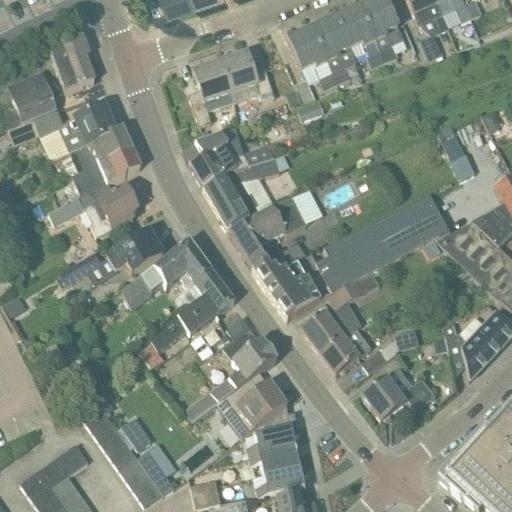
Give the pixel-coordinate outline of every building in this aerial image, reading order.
[(193,0),(164,0),(169,12),(195,3),(193,0)] [(378,56),(384,67),(387,73),(400,68),(391,48),(402,44),(397,32),(383,0),(381,0),(358,11),(374,47),(378,56)] [(448,33),(442,19),(442,20),(433,0),(404,0),(413,20),(414,20),(419,30),(422,34),(430,40),(418,46),(427,66),(442,60),(433,39),(448,33)] [(464,8),(460,0),(433,0),(442,20),(442,19),(455,14),(461,27),(470,23),(464,8)] [(464,8),(470,23),(480,19),(474,4),(464,8)] [(363,52),(374,47),(358,11),(335,21),(349,54),(361,49),(363,52)] [(356,68),(349,54),(335,21),(312,32),(336,89),(350,83),(346,72),(356,68)] [(324,94),(336,89),(312,32),(287,43),(302,76),(312,71),(324,94)] [(48,55),(65,97),(93,85),(83,59),(88,57),(82,41),(48,55)] [(371,73),(384,67),(378,56),(366,62),(371,73)] [(220,67),(233,107),(258,98),(261,106),(274,102),(265,73),(252,77),(246,58),(220,67)] [(207,115),(233,107),(220,67),(193,76),(199,96),(188,99),(198,130),(211,127),(207,115)] [(34,123),(55,115),(40,76),(8,89),(16,113),(5,117),(10,131),(34,123)] [(304,108),(315,103),(306,84),(295,89),(304,108)] [(295,94),(284,99),(290,111),(300,106),(295,94)] [(323,117),(319,107),(311,109),(315,120),(323,117)] [(69,158),(114,136),(102,109),(71,123),(72,124),(63,128),(57,114),(55,115),(34,123),(10,131),(6,133),(13,150),(38,140),(50,167),(69,158)] [(493,114),(481,120),(489,137),(497,133),(499,127),(493,114)] [(114,163),(132,155),(121,133),(114,136),(69,158),(78,177),(89,172),(113,161),(114,163)] [(443,142),(440,135),(433,138),(436,145),(443,142)] [(233,176),(273,162),(267,148),(242,157),(230,164),(222,152),(230,148),(223,137),(205,143),(193,147),(202,161),(188,170),(203,196),(233,176)] [(90,197),(108,188),(140,172),(132,155),(114,163),(113,161),(89,172),(78,177),(71,180),(81,201),(90,197)] [(465,159),(449,166),(457,185),(473,178),(465,159)] [(233,176),(203,196),(226,235),(249,222),(259,215),(251,202),(242,186),(279,176),(278,175),(286,171),(281,160),(275,163),(274,161),(273,162),(233,176)] [(39,170),(48,190),(58,185),(49,166),(39,170)] [(332,209),(360,194),(352,180),(324,194),(332,209)] [(434,245),(511,319),(511,264),(499,252),(511,238),(511,180),(492,191),(502,209),(451,236),(434,245)] [(7,188),(0,190),(0,213),(15,206),(7,188)] [(90,197),(81,201),(47,217),(54,229),(85,214),(92,228),(90,230),(95,240),(131,222),(129,217),(136,213),(125,191),(113,198),(108,188),(90,197)] [(327,263),(315,269),(330,300),(371,278),(434,244),(434,245),(451,236),(442,221),(440,222),(428,200),(322,253),(327,263)] [(251,274),(265,266),(256,252),(285,236),(287,239),(305,230),(289,201),(272,210),(249,223),(227,237),(251,274)] [(0,226),(0,232),(2,237),(10,234),(6,224),(0,226)] [(104,261),(105,263),(114,277),(125,271),(129,278),(162,258),(148,235),(104,261)] [(184,280),(192,291),(211,277),(187,246),(120,297),(122,299),(132,314),(151,299),(151,298),(162,288),(166,294),(184,280)] [(251,274),(250,275),(286,326),(327,302),(330,300),(315,269),(310,259),(303,263),(297,249),(265,266),(251,274)] [(102,269),(100,266),(94,256),(54,279),(61,292),(86,278),(102,269)] [(465,275),(455,280),(459,286),(468,281),(465,275)] [(233,307),(211,277),(192,291),(202,304),(214,320),(233,307)] [(330,300),(327,302),(334,315),(342,311),(378,291),(371,278),(330,300)] [(2,311),(9,322),(24,313),(17,302),(2,311)] [(139,360),(145,365),(155,354),(157,357),(185,336),(188,339),(214,320),(202,304),(166,329),(167,330),(139,360)] [(319,359),(355,333),(342,311),(334,315),(323,317),(300,335),(319,359)] [(511,339),(511,329),(496,315),(482,330),(466,346),(457,337),(452,324),(442,329),(445,343),(447,354),(450,367),(451,367),(464,364),(469,385),(511,339)] [(235,344),(250,333),(251,332),(243,321),(225,333),(233,342),(235,344)] [(214,409),(259,377),(276,365),(260,344),(258,346),(250,333),(235,344),(233,342),(221,351),(231,365),(229,367),(235,374),(207,394),(208,395),(188,408),(186,406),(179,411),(192,425),(214,409)] [(355,333),(319,359),(335,380),(369,353),(355,333)] [(414,334),(394,339),(395,342),(398,354),(418,349),(419,349),(418,349),(414,334)] [(36,347),(32,339),(23,344),(28,352),(36,347)] [(86,339),(78,346),(87,356),(95,349),(86,339)] [(433,346),(435,357),(447,354),(445,343),(433,346)] [(361,367),(369,378),(386,364),(379,354),(361,367)] [(34,364),(40,375),(52,368),(46,357),(34,364)] [(411,390),(397,372),(360,400),(380,427),(406,408),(406,407),(407,406),(415,416),(435,402),(422,383),(411,390)] [(253,433),(284,409),(268,386),(266,387),(259,377),(214,409),(239,442),(242,440),(253,433)] [(78,417),(84,427),(102,414),(95,404),(78,417)] [(431,407),(426,412),(430,417),(436,413),(431,407)] [(248,462),(294,452),(292,440),(298,439),(293,417),(287,419),(285,411),(284,409),(253,433),(253,439),(256,450),(246,453),(248,462)] [(109,423),(102,414),(84,427),(91,436),(109,423)] [(511,511),(511,414),(506,420),(503,417),(440,485),(468,511),(511,511)] [(135,422),(121,432),(137,455),(151,446),(135,422)] [(116,433),(109,423),(91,436),(98,446),(116,433)] [(122,443),(116,433),(98,446),(105,455),(122,443)] [(129,452),(122,443),(105,455),(111,465),(129,452)] [(78,474),(88,467),(75,449),(65,456),(78,474)] [(136,462),(129,452),(111,465),(118,474),(136,462)] [(263,479),(305,470),(303,461),(297,463),(294,452),(248,462),(250,471),(260,468),(263,479)] [(137,463),(137,464),(143,471),(149,481),(156,491),(163,500),(173,493),(165,481),(147,455),(137,463)] [(68,481),(78,474),(65,456),(55,463),(68,481)] [(143,471),(136,462),(118,474),(125,484),(143,471)] [(46,469),(60,488),(68,482),(68,481),(55,463),(46,469)] [(37,475),(44,485),(51,495),(60,488),(46,469),(37,475)] [(275,498),(303,492),(300,480),(307,479),(305,470),(263,479),(265,491),(255,493),(257,502),(275,498)] [(149,481),(143,471),(125,484),(132,494),(149,481)] [(37,475),(19,488),(26,498),(44,485),(37,475)] [(156,491),(149,481),(132,494),(138,503),(156,491)] [(75,491),(68,482),(60,488),(51,495),(57,504),(75,491)] [(51,495),(44,485),(26,498),(33,507),(51,495)] [(192,502),(217,497),(215,485),(190,491),(192,502)] [(62,511),(66,511),(82,501),(75,491),(57,504),(62,511)] [(146,511),(163,500),(156,491),(138,503),(144,511),(146,511)] [(300,511),(300,506),(306,505),(303,492),(275,498),(278,511),(300,511)] [(46,511),(57,504),(51,495),(33,507),(36,511),(46,511)] [(217,497),(192,502),(194,511),(203,511),(220,508),(217,497)] [(86,511),(89,511),(82,501),(66,511),(86,511)]
